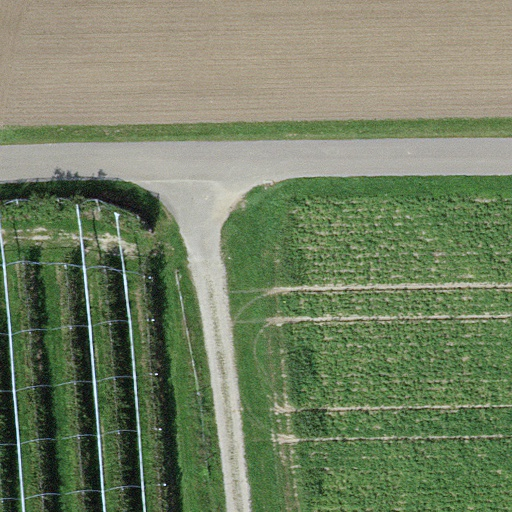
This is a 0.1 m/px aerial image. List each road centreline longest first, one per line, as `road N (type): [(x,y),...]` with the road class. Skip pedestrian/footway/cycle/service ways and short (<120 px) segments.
road 1 (unclassified): [(511,158),(0,171)]
road 2 (track): [(191,165),(235,511)]
